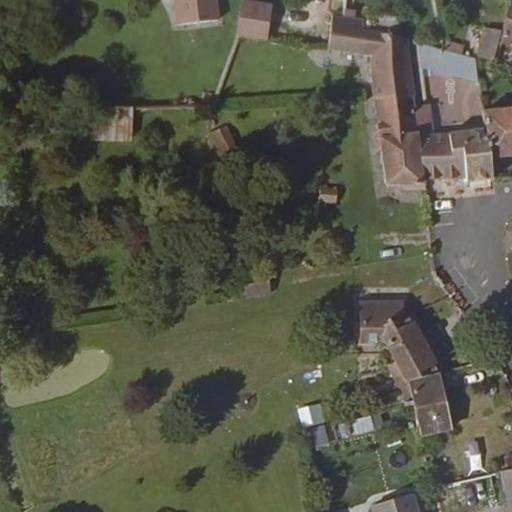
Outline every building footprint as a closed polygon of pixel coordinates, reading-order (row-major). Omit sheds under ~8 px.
[(173,0),(175,21),(215,20),(214,0),(173,0)] [(357,30),(357,0),(346,0),(346,29),(357,30)] [(240,4),(235,35),(264,42),(269,10),(240,4)] [(346,29),(344,28),(344,20),(330,17),(325,54),(369,64),(367,79),(371,109),(411,106),(401,51),(361,43),(362,31),(357,30),(346,29)] [(511,67),(511,21),(509,21),(507,34),(502,64),(511,67)] [(507,34),(489,30),(483,60),(502,64),(507,34)] [(483,60),(449,52),(413,43),(419,64),(484,78),(483,60)] [(106,105),(105,139),(132,140),(133,106),(106,105)] [(408,193),(420,193),(421,186),(419,153),(412,113),(411,106),(371,109),(381,192),(407,190),(408,193)] [(460,183),(461,188),(485,186),(483,160),(481,141),(431,141),(428,125),(433,125),(432,119),(427,119),(426,112),(422,112),(412,113),(419,153),(421,186),(460,183)] [(511,120),(480,124),(481,141),(483,160),(511,154),(511,120)] [(206,188),(229,177),(212,136),(189,145),(206,188)] [(205,256),(218,256),(218,238),(205,238),(205,256)] [(257,295),(256,283),(230,287),(231,298),(257,295)] [(351,308),(354,345),(377,343),(380,327),(399,320),(397,303),(351,308)] [(433,378),(407,316),(399,320),(380,327),(377,343),(388,362),(402,385),(433,378)] [(398,402),(405,401),(402,385),(388,362),(379,367),(398,402)] [(447,369),(449,384),(475,382),(473,366),(447,369)] [(411,426),(440,420),(433,378),(402,385),(405,401),(398,402),(392,402),(393,409),(406,407),(411,426)] [(308,447),(329,443),(323,404),(302,407),(308,447)] [(380,412),(352,419),(356,434),(384,426),(380,412)] [(413,435),(443,431),(440,420),(411,426),(413,435)] [(511,511),(511,472),(508,474),(500,474),(507,511),(511,511)] [(358,498),(361,511),(402,511),(397,488),(358,498)]
